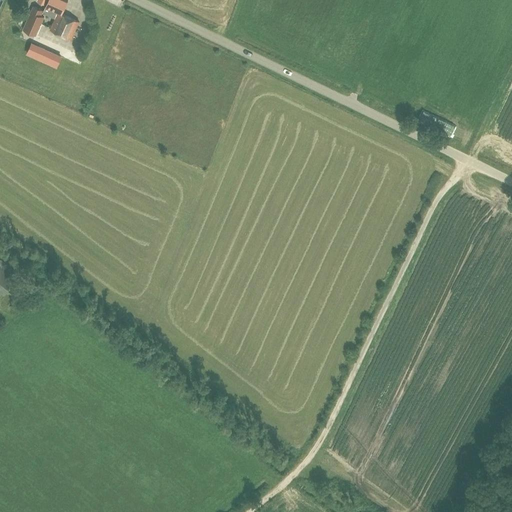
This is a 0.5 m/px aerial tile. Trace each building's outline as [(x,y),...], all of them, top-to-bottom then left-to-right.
[(71,38),(79,21),(61,13),(66,0),(48,0),(45,6),(58,12),(50,29),(71,38)] [(44,17),(41,15),(43,9),(32,5),(22,29),(36,35),(44,17)] [(89,73),(107,31),(97,26),(78,68),(89,73)] [(47,49),(32,43),(28,53),(42,59),(47,49)] [(0,291),(4,294),(16,278),(0,265),(0,291)]
